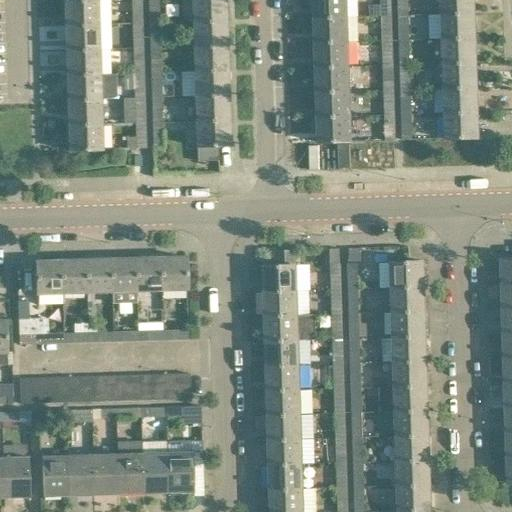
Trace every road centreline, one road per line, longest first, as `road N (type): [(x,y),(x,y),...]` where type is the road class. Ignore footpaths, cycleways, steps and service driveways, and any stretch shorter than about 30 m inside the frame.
road 1 (residential): [(455,205),(470,511)]
road 2 (residential): [(218,213),(224,511)]
road 3 (residential): [(218,213),(0,217)]
road 4 (residential): [(269,211),(262,0)]
road 5 (residential): [(455,205),(269,211)]
